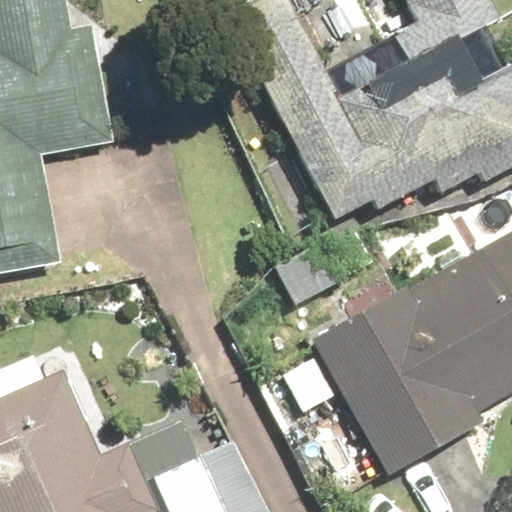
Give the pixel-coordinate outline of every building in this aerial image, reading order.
[(0,0),(0,265),(60,255),(44,164),(119,150),(94,17),(75,20),(70,0),(0,0)] [(299,0),(223,0),(219,2),(327,216),(431,164),(439,178),(483,156),(489,166),(511,154),(511,66),(505,70),(481,21),(503,10),(497,0),(393,0),(398,9),(374,20),(390,52),(339,78),(299,0)] [(511,229),(306,336),(373,464),(511,392),(511,229)] [(276,275),(299,309),(338,282),(315,249),(276,275)] [(73,372),(0,399),(0,511),(237,511),(199,413),(103,449),(73,372)]
